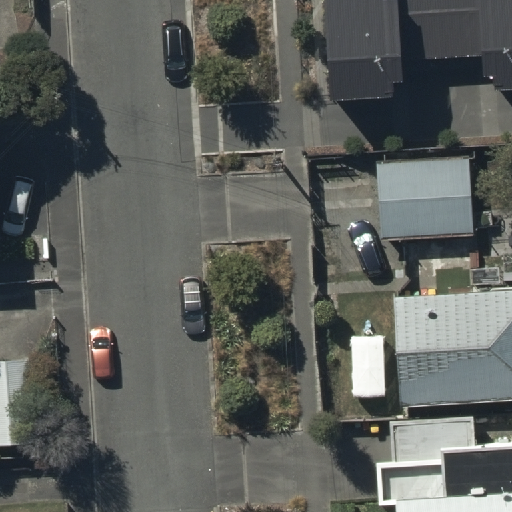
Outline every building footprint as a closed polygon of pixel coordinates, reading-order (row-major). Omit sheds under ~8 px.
[(511,0),(324,0),(331,120),(401,116),(400,96),(410,95),(408,70),(487,65),(489,92),(502,91),(502,102),(511,101),(511,0)] [(473,162),(376,167),(380,245),(478,240),(473,162)] [(395,300),(400,413),(511,407),(511,271),(449,275),(450,298),(395,300)] [(35,361),(0,362),(0,453),(39,451),(35,361)] [(470,419),(391,423),(393,466),(375,467),(377,511),(511,511),(511,448),(471,451),(470,419)]
